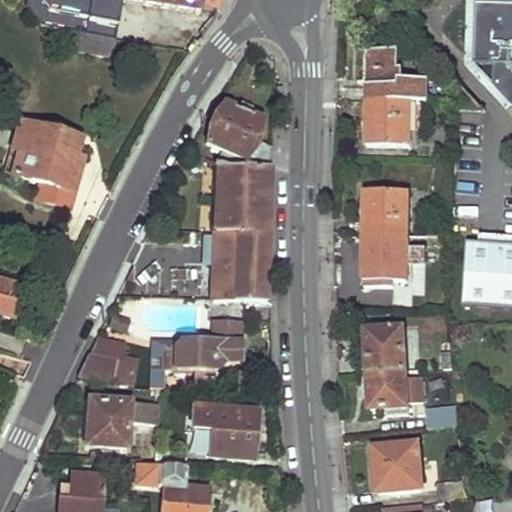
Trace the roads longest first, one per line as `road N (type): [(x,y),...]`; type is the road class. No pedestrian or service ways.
road 1 (residential): [(0,480),(154,156),(222,43)]
road 2 (secondary): [(319,511),(306,363),(305,70)]
